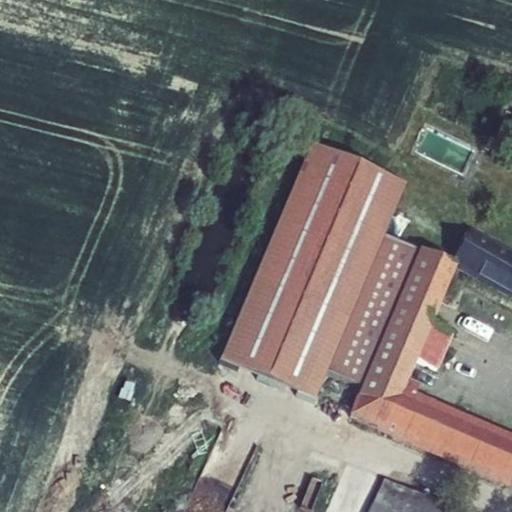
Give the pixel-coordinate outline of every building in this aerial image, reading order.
[(511,102),(504,99),(498,113),(511,118),(511,102)] [(426,127),(417,154),(467,172),(476,145),(426,127)] [(359,392),(417,255),(382,240),(404,188),(308,148),(217,365),(313,405),(324,377),(359,392)] [(359,392),(345,424),(511,495),(511,440),(413,397),(417,387),(406,383),(415,365),(436,373),(451,336),(431,326),(440,305),(449,308),(459,283),(450,279),(453,274),(511,306),(511,257),(468,233),(448,268),(417,255),(359,392)] [(446,511),(382,482),(367,511),(446,511)]
